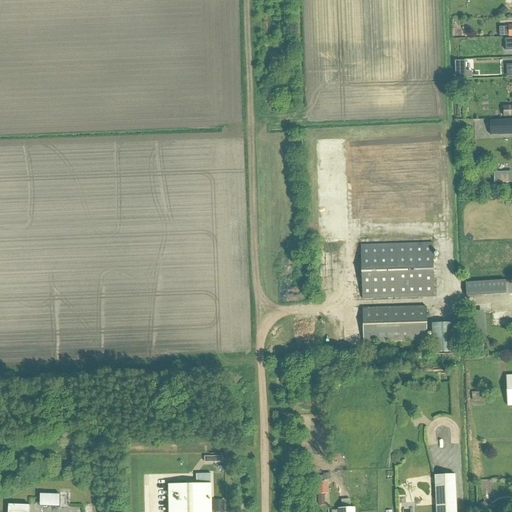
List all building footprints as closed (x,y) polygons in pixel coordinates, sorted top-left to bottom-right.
[(499,12),(504,17),(508,13),(503,8),(499,12)] [(463,71),(462,61),(451,61),(452,78),(469,78),(469,71),(463,71)] [(511,106),(503,106),(504,117),(511,116),(511,106)] [(356,244),(356,297),(429,297),(429,252),(423,252),(423,244),(356,244)] [(465,283),(466,296),(506,294),(505,281),(465,283)] [(423,306),(358,308),(358,323),(377,322),(377,316),(389,316),(389,319),(381,320),(381,322),(423,321),(423,306)] [(477,335),(481,335),(480,311),(469,312),(470,323),(476,322),(477,335)] [(432,352),(442,352),(442,323),(428,323),(428,342),(432,342),(432,352)] [(469,350),(479,349),(478,342),(469,343),(469,350)] [(211,511),(211,484),(211,474),(196,474),(196,484),(169,485),(169,511),(211,511)] [(435,476),(436,511),(456,511),(455,475),(435,476)] [(328,483),(318,483),(319,507),(326,507),(325,496),(328,496),(328,483)] [(60,495),(40,494),(40,506),(59,507),(60,495)] [(224,511),(224,500),(213,500),(213,511),(224,511)] [(479,511),(485,511),(490,509),(484,501),(476,508),(479,511)]
